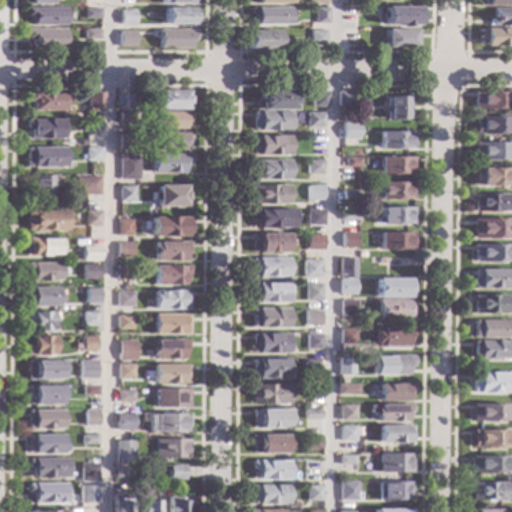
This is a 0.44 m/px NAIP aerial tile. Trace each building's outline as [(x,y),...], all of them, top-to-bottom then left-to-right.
[(287,26),(250,26),(249,7),(287,8),(287,26)] [(415,26),(406,26),(406,28),(395,28),(395,26),(382,26),(382,7),(415,8),(415,26)] [(63,26),(30,26),(30,17),(25,17),(25,8),(64,8),(63,26)] [(189,14),(194,14),(194,24),(189,24),(189,25),(162,25),(162,8),(189,8),(189,14)] [(326,24),(313,24),(313,8),(327,8),(326,24)] [(511,27),(488,27),(488,26),(484,26),(484,19),(489,19),(489,18),(491,18),(491,8),(511,8),(511,27)] [(99,19),(82,19),(82,9),(99,9),(99,19)] [(133,25),(118,25),(118,11),(133,11),(133,25)] [(323,31),(325,31),(324,46),(309,46),(309,25),(323,25),(323,31)] [(191,29),(195,29),(195,50),(129,50),(129,29),(133,29),(133,26),(191,26),(191,29)] [(62,30),(62,49),(30,49),(30,47),(29,47),(29,40),(25,40),(25,29),(62,30)] [(511,46),(480,47),(480,44),(476,44),(476,30),(481,30),(481,29),(511,29),(511,46)] [(98,40),(83,40),(83,30),(98,30),(98,40)] [(413,48),(382,48),(382,30),(413,30),(413,48)] [(117,48),(134,47),(134,31),(117,31),(117,48)] [(274,50),(244,50),(244,31),(274,31),(274,50)] [(184,101),(188,101),(188,110),(184,110),(149,111),(149,104),(148,104),(147,97),(149,97),(149,91),(184,90),(184,101)] [(292,96),(294,96),(294,101),(292,101),(292,111),(252,110),(252,99),(257,99),(257,91),(292,91),(292,96)] [(326,108),(310,107),(310,91),(326,91),(326,108)] [(351,107),(336,107),(336,91),(351,91),(351,107)] [(62,112),(30,111),(30,102),(25,102),(25,92),(62,92),(62,112)] [(506,101),(508,101),(508,108),(505,108),(505,110),(483,111),(483,110),(471,109),(471,92),(506,92),(506,101)] [(102,93),(102,109),(87,109),(87,93),(102,93)] [(131,110),(115,110),(116,94),(131,94),(131,110)] [(407,98),(406,118),(403,118),(403,121),(384,120),(385,97),(407,98)] [(131,123),(117,122),(117,112),(131,112),(131,123)] [(189,124),(183,124),(183,130),(156,130),(156,112),(189,112),(189,124)] [(286,118),(289,118),(288,123),(287,123),(287,131),(252,130),(252,112),(287,113),(286,118)] [(321,128),(305,128),(305,113),(322,113),(321,128)] [(506,135),(483,136),(483,134),(472,134),(472,117),(506,117),(506,135)] [(61,139),(29,139),(29,129),(25,130),(25,120),(61,120),(61,139)] [(98,131),(83,130),(83,120),(99,120),(98,131)] [(357,140),(341,140),(341,123),(357,123),(357,140)] [(411,150),(399,149),(399,151),(380,151),(380,149),(377,149),(377,132),(411,132),(411,150)] [(132,149),(117,149),(117,133),(132,133),(132,149)] [(189,136),(189,140),(188,143),(185,143),(184,148),(183,148),(183,151),(156,151),(156,133),(187,133),(189,136)] [(287,156),(256,155),(252,154),(252,137),(256,137),(256,136),(287,136),(287,156)] [(505,160),(471,160),(471,143),(505,143),(505,160)] [(62,167),(24,167),(24,149),(30,149),(30,148),(62,148),(62,167)] [(99,162),(84,162),(85,148),(99,148),(99,162)] [(188,166),(183,166),(183,172),(181,172),(181,174),(150,174),(150,154),(188,154),(188,166)] [(137,180),(118,180),(118,156),(137,156),(137,180)] [(411,175),(399,175),(399,176),(389,176),(389,175),(377,175),(377,157),(411,157),(411,175)] [(359,168),(343,168),(343,158),(359,158),(359,168)] [(287,180),(256,181),(256,176),(255,176),(254,170),(251,170),(251,161),(287,160),(287,180)] [(320,174),(305,175),(305,161),(320,160),(320,174)] [(506,170),(505,172),(509,172),(508,181),(505,181),(505,186),(504,186),(504,189),(499,189),(499,187),(471,186),(471,168),(506,170)] [(48,197),(45,197),(45,203),(33,202),(33,196),(29,196),(30,176),(49,176),(48,197)] [(98,195),(73,195),(73,178),(97,177),(98,195)] [(411,201),(377,201),(377,183),(411,182),(411,201)] [(286,206),(280,206),(280,205),(273,205),(251,205),(251,185),(286,186),(286,206)] [(132,202),(117,202),(117,187),(132,186),(132,202)] [(183,198),(188,198),(188,208),(171,209),(171,207),(154,207),(154,201),(149,201),(149,192),(154,192),(154,186),(183,186),(183,198)] [(320,202),(305,202),(305,186),(320,186),(320,202)] [(356,207),(340,206),(340,191),(356,191),(356,207)] [(507,212),(471,212),(471,194),(507,195),(507,212)] [(411,225),(374,226),(374,225),(372,225),(372,218),(378,218),(378,208),(410,208),(411,225)] [(291,209),(291,229),(255,229),(255,219),(250,219),(250,210),(258,210),(258,209),(291,209)] [(322,233),(305,232),(305,210),(306,210),(322,210),(322,233)] [(356,221),(340,221),(340,210),(356,210),(356,221)] [(64,231),(24,231),(24,211),(64,211),(64,231)] [(98,227),(82,227),(82,211),(98,211),(98,227)] [(183,217),(183,237),(148,237),(148,217),(155,218),(155,217),(183,217)] [(506,231),(509,231),(509,237),(506,237),(506,240),(470,239),(470,219),(506,220),(506,231)] [(130,220),(130,237),(115,236),(115,220),(130,220)] [(410,250),(377,250),(377,233),(411,232),(410,250)] [(354,234),(353,249),(339,248),(339,233),(354,234)] [(286,240),(288,240),(288,248),(286,248),(286,253),(255,254),(255,252),(250,252),(249,235),(286,234),(286,240)] [(319,250),(303,250),(303,235),(319,235),(319,250)] [(57,244),(60,244),(60,251),(57,251),(57,255),(45,255),(45,257),(36,257),(36,256),(28,256),(28,247),(25,247),(25,239),(57,239),(57,244)] [(129,259),(114,258),(114,242),(128,243),(130,243),(129,259)] [(188,261),(182,261),(152,261),(152,254),(150,254),(150,248),(152,248),(152,242),(188,242),(188,261)] [(505,263),(471,263),(471,245),(505,245),(505,263)] [(97,262),(80,262),(80,248),(97,248),(97,262)] [(286,278),(255,279),(255,277),(250,277),(250,259),(255,259),(255,258),(285,258),(286,278)] [(353,279),(336,278),(337,259),(353,259),(353,279)] [(319,278),(301,278),(301,260),(319,260),(319,278)] [(58,281),(46,281),(46,282),(36,282),(36,281),(29,281),(29,272),(25,272),(25,263),(58,263),(58,281)] [(98,280),(80,280),(80,264),(98,264),(98,280)] [(128,267),(128,273),(133,273),(132,280),(114,280),(114,266),(128,267)] [(187,275),(183,275),(183,284),(182,284),(182,285),(152,285),(152,266),(187,266),(187,275)] [(507,289),(470,289),(471,270),(507,271),(507,289)] [(353,295),(337,295),(337,279),(352,279),(353,295)] [(411,289),(403,289),(403,298),(372,298),(372,279),(411,280),(411,289)] [(285,292),(287,292),(287,297),(286,297),(286,303),(255,303),(255,302),(250,302),(250,284),(255,284),(255,283),(285,283),(285,292)] [(319,302),(303,302),(303,284),(319,285),(319,302)] [(56,307),(24,306),(24,288),(56,287),(56,307)] [(97,304),(83,304),(83,289),(97,289),(97,304)] [(182,292),(187,292),(187,309),(182,309),(182,311),(151,311),(151,291),(182,291),(182,292)] [(130,308),(114,308),(114,292),(131,292),(130,308)] [(506,314),(470,315),(470,295),(506,296),(506,314)] [(406,308),(411,308),(411,321),(406,321),(406,322),(382,322),(382,324),(374,324),(374,300),(406,300),(406,308)] [(353,316),(338,316),(338,301),(353,302),(353,316)] [(285,309),(286,328),(255,329),(255,328),(250,328),(250,309),(285,309)] [(319,326),(303,326),(303,311),(319,311),(319,326)] [(50,313),(49,322),(52,322),(52,330),(50,330),(50,331),(29,331),(30,327),(24,327),(24,312),(33,313),(33,312),(50,313)] [(96,326),(81,327),(80,313),(95,312),(96,326)] [(129,329),(114,328),(114,315),(130,315),(129,329)] [(187,334),(182,334),(182,335),(151,335),(151,315),(187,315),(187,334)] [(508,321),(508,338),(470,339),(470,321),(508,321)] [(412,340),(405,340),(405,349),(371,348),(372,327),(412,328),(412,340)] [(353,345),(351,345),(351,353),(338,353),(337,329),(352,329),(353,345)] [(286,347),(289,347),(289,351),(286,351),(286,354),(255,354),(255,353),(250,353),(250,334),(286,335),(286,347)] [(319,350),(304,350),(304,335),(319,335),(319,350)] [(40,337),(50,337),(50,342),(53,342),(52,354),(51,354),(51,356),(24,355),(24,345),(29,345),(29,337),(33,337),(33,336),(40,336),(40,337)] [(94,351),(74,352),(74,340),(78,340),(78,337),(94,337),(94,351)] [(186,341),(187,342),(186,349),(184,349),(184,355),(182,355),(182,360),(151,359),(151,339),(186,340),(186,341)] [(506,360),(470,359),(470,341),(507,342),(506,360)] [(132,362),(116,362),(116,342),(132,342),(132,362)] [(410,368),(405,368),(405,376),(369,376),(369,375),(369,356),(410,356),(410,368)] [(349,375),(335,375),(335,357),(350,358),(349,375)] [(285,366),(287,366),(287,372),(286,372),(286,379),(254,380),(254,378),(250,378),(250,360),(285,359),(285,366)] [(317,360),(316,372),(301,372),(302,359),(317,360)] [(58,366),(61,366),(61,375),(58,375),(58,380),(25,379),(25,362),(30,362),(30,361),(58,361),(58,366)] [(94,380),(76,380),(76,361),(83,361),(94,361),(94,380)] [(186,365),(185,384),(181,384),(181,385),(150,384),(151,364),(186,365)] [(131,379),(114,379),(114,365),(131,365),(131,379)] [(507,373),(507,392),(468,393),(468,373),(507,373)] [(410,397),(405,397),(404,402),(376,402),(376,384),(410,384),(410,397)] [(286,404),(250,404),(250,385),(285,385),(286,385),(286,404)] [(318,385),(317,396),(301,395),(302,385),(318,385)] [(356,395),(335,395),(335,385),(356,385),(356,395)] [(58,393),(61,393),(61,401),(58,401),(58,405),(25,405),(25,386),(58,386),(58,393)] [(95,396),(79,396),(80,386),(95,386),(95,396)] [(186,409),(152,408),(152,389),(186,389),(186,409)] [(131,402),(114,402),(114,391),(131,391),(131,402)] [(502,405),(502,422),(469,422),(469,404),(502,405)] [(409,405),(409,412),(404,412),(404,422),(374,422),(374,419),(371,419),(371,413),(366,413),(366,405),(374,405),(409,405)] [(352,421),(337,421),(337,406),(352,406),(352,421)] [(95,426),(81,426),(81,410),(95,410),(95,426)] [(286,417),(288,417),(287,429),(255,430),(255,428),(250,428),(249,410),(286,410),(286,417)] [(318,420),(301,420),(301,410),(318,410),(318,420)] [(59,423),(62,423),(61,428),(60,428),(60,430),(25,429),(25,411),(59,411),(59,423)] [(131,415),(130,432),(113,431),(113,414),(131,415)] [(180,415),(186,415),(186,433),(153,434),(153,433),(147,433),(146,414),(180,414),(180,415)] [(409,426),(408,443),(397,443),(397,444),(374,443),(375,425),(409,426)] [(352,442),(337,442),(337,426),(352,427),(352,442)] [(503,436),(503,448),(469,447),(469,430),(503,431),(503,436)] [(60,443),(64,443),(64,447),(66,447),(66,451),(64,451),(64,452),(60,452),(60,454),(37,455),(37,454),(30,454),(30,453),(26,453),(26,436),(30,436),(30,435),(60,435),(60,443)] [(94,445),(79,445),(79,435),(94,435),(94,445)] [(285,443),(287,443),(287,450),(285,450),(285,455),(255,455),(255,453),(250,453),(250,435),(285,435),(285,443)] [(318,451),(302,451),(303,435),(318,436),(318,451)] [(187,459),(164,459),(164,461),(159,461),(159,458),(152,459),(152,440),(186,439),(187,459)] [(131,464),(112,464),(112,441),(131,441),(131,464)] [(409,473),(375,473),(375,454),(409,454),(409,473)] [(351,465),(336,465),(337,455),(351,455),(351,465)] [(502,476),(497,476),(497,474),(468,474),(468,456),(502,456),(502,476)] [(63,459),(63,478),(49,478),(49,479),(37,479),(30,479),(30,468),(25,468),(25,459),(63,459)] [(285,469),(287,470),(287,476),(285,476),(285,480),(254,480),(254,475),(253,475),(253,470),(250,470),(250,461),(285,461),(285,469)] [(317,461),(317,477),(301,477),(301,461),(317,461)] [(95,464),(95,482),(77,482),(77,463),(95,464)] [(182,480),(166,480),(166,465),(182,465),(182,480)] [(129,478),(112,478),(112,466),(129,467),(129,478)] [(353,482),(353,501),(336,501),(336,482),(353,482)] [(409,501),(375,501),(374,482),(409,482),(409,501)] [(505,501),(468,501),(469,483),(505,483),(505,501)] [(62,504),(30,504),(30,502),(29,502),(29,493),(25,493),(25,484),(62,484),(62,504)] [(94,486),(94,504),(76,503),(76,485),(94,486)] [(152,497),(150,497),(150,502),(155,502),(155,511),(137,511),(138,485),(152,485),(152,497)] [(285,492),(287,492),(287,498),(285,498),(285,505),(254,505),(254,504),(250,504),(250,485),(285,486),(285,492)] [(319,502),(303,502),(304,486),(315,486),(319,486),(319,502)] [(124,501),(128,501),(128,511),(109,511),(109,502),(110,502),(110,489),(124,489),(124,501)] [(177,498),(180,498),(180,502),(182,502),(182,511),(165,511),(165,497),(177,497),(177,498)]
